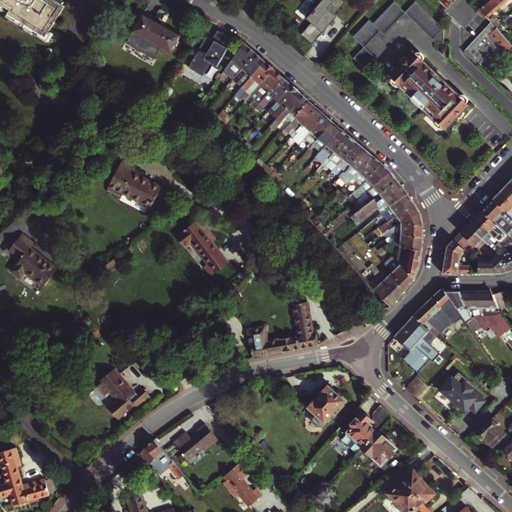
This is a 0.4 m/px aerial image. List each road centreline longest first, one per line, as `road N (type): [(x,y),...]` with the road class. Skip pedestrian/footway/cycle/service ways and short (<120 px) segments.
road 1 (tertiary): [(437,236),(434,206),(385,145),(269,44),(199,0)]
road 2 (tertiary): [(90,484),(137,436),(197,393),(243,373),(368,349)]
road 3 (tertiary): [(368,349),(380,383),(511,503)]
road 4 (residential): [(90,484),(0,394)]
